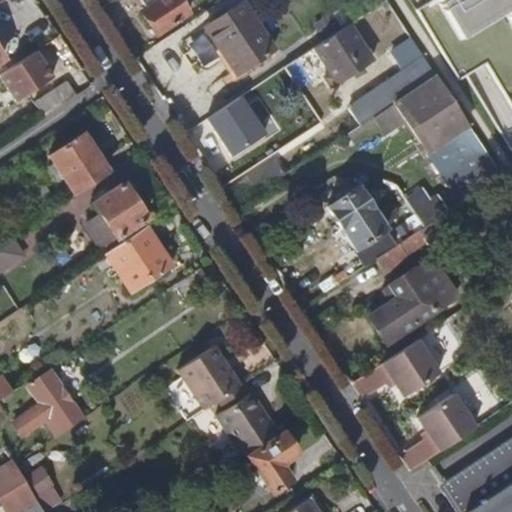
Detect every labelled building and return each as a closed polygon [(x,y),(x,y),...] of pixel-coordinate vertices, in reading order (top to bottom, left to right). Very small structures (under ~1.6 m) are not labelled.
[(129,0),(152,35),(184,15),(174,0),(129,0)] [(503,12),(511,27),(511,0),(434,0),(459,39),(503,12)] [(256,60),(225,14),(192,36),(222,82),(256,60)] [(318,44),(313,48),(329,71),(321,77),(326,84),(366,58),(345,26),(318,44)] [(318,44),(308,31),(283,48),(292,61),(313,48),(318,44)] [(51,80),(32,53),(0,74),(0,83),(14,105),(51,80)] [(438,142),(465,123),(434,76),(406,94),(381,111),(356,127),(339,138),(344,145),(375,123),(384,137),(405,123),(410,132),(425,151),(438,142)] [(41,119),(75,97),(65,82),(32,104),(41,119)] [(260,135),(236,99),(203,121),(227,157),(260,135)] [(349,117),(356,127),(381,111),(374,101),(349,117)] [(478,176),(493,165),(465,123),(438,142),(458,172),(469,165),(478,176)] [(73,195),(105,174),(80,134),(48,156),(52,163),(47,167),(60,185),(65,182),(73,195)] [(458,172),(438,142),(425,151),(424,152),(425,153),(450,193),(436,202),(444,213),(445,212),(440,204),(457,192),(463,200),(500,175),(493,165),(478,176),(469,165),(458,172)] [(244,180),(253,195),(280,177),(271,163),(244,180)] [(222,195),(232,209),(253,195),(244,180),(222,195)] [(144,219),(121,184),(88,205),(113,240),(144,219)] [(320,206),(361,268),(374,259),(392,248),(365,208),(369,205),(357,186),(353,189),(350,186),(320,206)] [(445,212),(463,200),(457,192),(440,204),(445,212)] [(169,269),(144,228),(102,256),(128,296),(169,269)] [(392,248),(374,259),(382,272),(404,257),(402,253),(422,240),(416,232),(392,248)] [(7,243),(0,247),(0,276),(3,280),(22,267),(7,243)] [(387,288),(395,300),(365,320),(382,346),(412,326),(436,310),(410,272),(387,288)] [(202,287),(194,273),(173,287),(180,301),(202,287)] [(36,298),(28,288),(13,298),(21,308),(36,298)] [(436,376),(414,341),(374,369),(382,383),(387,379),(391,386),(400,399),(436,376)] [(211,402),(236,386),(209,346),(174,369),(199,410),(211,402)] [(83,416),(49,367),(17,387),(30,407),(8,422),(21,439),(44,423),(53,436),(83,416)] [(0,398),(10,392),(0,376),(0,398)] [(387,389),(391,386),(387,379),(382,383),(387,389)] [(243,396),(236,386),(211,402),(218,412),(243,396)] [(247,393),(243,396),(218,412),(211,416),(237,455),(273,431),(247,393)] [(422,443),(431,457),(472,430),(450,397),(414,421),(423,434),(427,440),(422,443)] [(269,493),(288,480),(279,464),(295,453),(282,433),(246,456),(254,471),(251,473),(256,481),(260,479),(269,493)] [(418,437),(422,443),(427,440),(423,434),(418,437)] [(0,465),(11,459),(0,441),(0,465)] [(511,511),(511,442),(442,489),(458,511),(511,511)] [(0,511),(0,504),(5,511),(43,511),(41,509),(34,497),(13,462),(11,459),(0,465),(0,511)] [(38,494),(52,486),(39,467),(26,475),(38,494)] [(38,494),(34,497),(41,509),(59,498),(52,486),(38,494)] [(312,511),(305,501),(289,511),(312,511)]
